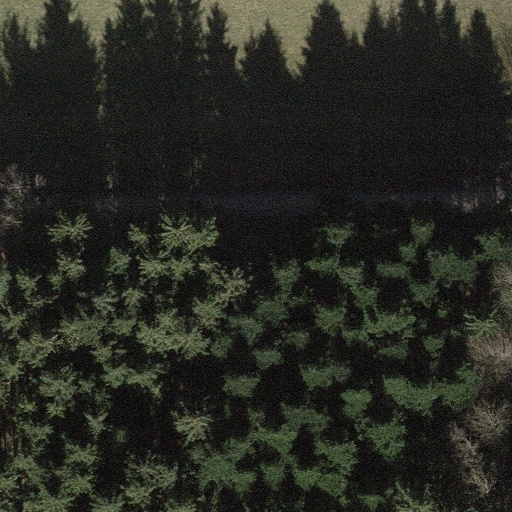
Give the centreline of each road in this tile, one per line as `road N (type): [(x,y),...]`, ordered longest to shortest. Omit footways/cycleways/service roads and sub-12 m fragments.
road 1 (track): [(0,219),(511,199)]
road 2 (track): [(89,511),(214,368),(240,302),(263,204)]
